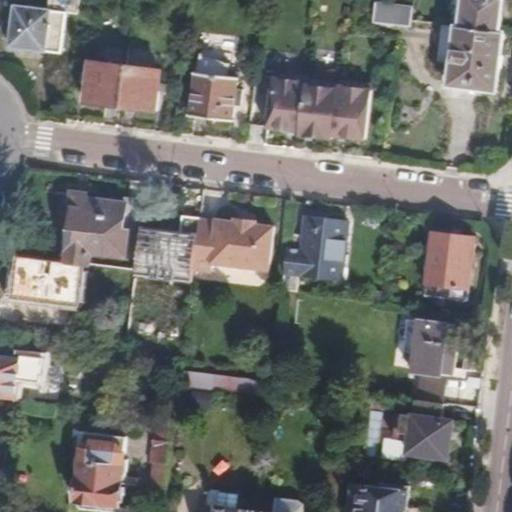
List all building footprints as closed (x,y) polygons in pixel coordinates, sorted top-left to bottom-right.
[(82,0),(51,0),(50,9),(18,5),(13,46),(64,53),(69,12),(81,13),(82,0)] [(466,0),(463,26),(502,32),(505,0),(466,0)] [(412,24),(414,8),(379,4),(377,20),(412,24)] [(499,91),(506,32),(502,32),(463,26),(459,26),(454,65),(467,67),(465,87),(499,91)] [(441,59),(455,60),(456,31),(442,30),(441,59)] [(91,101),(125,106),(129,65),(95,60),(91,101)] [(129,65),(125,106),(160,110),(165,70),(129,65)] [(198,79),(193,120),(236,125),(241,85),(234,84),(236,72),(204,68),(198,79)] [(311,76),(277,72),(270,128),(303,132),(303,135),(336,139),(337,136),(369,140),(377,84),(344,80),(344,83),(311,79),(311,76)] [(138,259),(146,201),(127,198),(126,203),(80,197),(71,263),(93,266),(95,253),(138,259)] [(307,234),(292,232),(284,292),(300,294),(302,277),(343,282),(351,221),(309,216),(307,234)] [(202,221),(196,270),(215,273),(216,266),(272,273),(277,227),(261,225),(261,222),(237,220),(237,222),(221,221),(220,224),(202,221)] [(155,232),(151,263),(166,265),(170,234),(155,232)] [(435,233),(428,295),(468,300),(476,238),(435,233)] [(422,321),(416,370),(454,374),(460,325),(422,321)] [(0,396),(17,399),(45,403),(51,357),(27,353),(25,362),(0,358),(0,396)] [(273,384),(184,371),(181,387),(271,399),(273,384)] [(412,416),(407,454),(448,459),(452,421),(412,416)] [(150,486),(169,488),(178,421),(153,418),(149,449),(144,448),(142,466),(153,468),(150,486)] [(89,432),(78,501),(85,510),(104,511),(119,511),(121,503),(124,504),(127,488),(123,488),(125,477),(128,478),(131,461),(127,461),(131,438),(89,432)] [(342,505),(346,470),(330,468),(325,503),(342,505)] [(411,477),(369,473),(368,487),(377,489),(378,483),(409,486),(411,477)] [(377,489),(368,487),(354,485),(352,508),(359,508),(358,511),(409,511),(410,507),(406,506),(409,486),(378,483),(377,489)] [(294,511),(297,511),(301,511),(302,505),(299,501),(276,498),(274,511),(294,511)] [(257,511),(215,506),(215,501),(208,500),(206,511),(257,511)]
